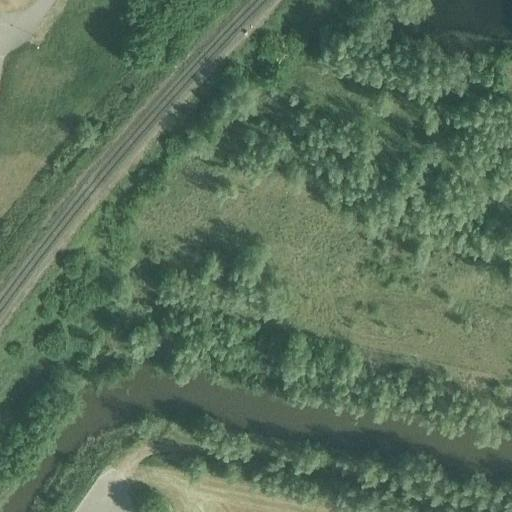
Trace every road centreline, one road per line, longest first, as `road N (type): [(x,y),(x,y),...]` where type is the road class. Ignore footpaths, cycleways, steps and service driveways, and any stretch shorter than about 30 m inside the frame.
road 1 (trunk): [(0,151),(511,223)]
road 2 (trunk): [(511,151),(0,89)]
road 3 (track): [(99,511),(122,469),(160,450),(505,511)]
